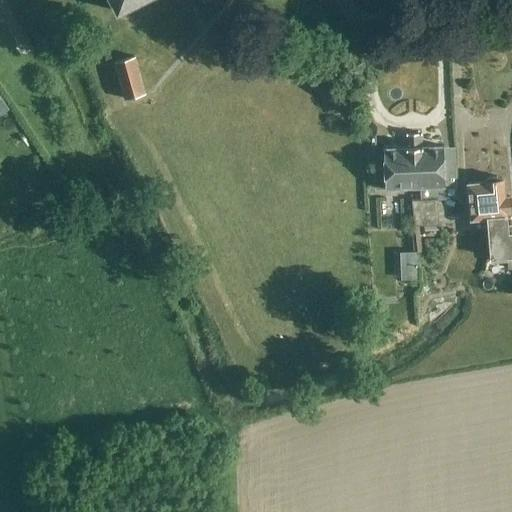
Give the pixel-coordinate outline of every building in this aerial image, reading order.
[(1,0),(0,1),(0,8),(1,11),(17,38),(25,33),(6,0),(1,0)] [(203,0),(204,2),(208,0),(111,0),(118,12),(141,0),(203,0)] [(137,48),(145,86),(164,82),(157,44),(137,48)] [(114,63),(124,100),(144,95),(135,58),(114,63)] [(420,187),(420,200),(438,199),(457,198),(456,162),(456,145),(444,146),(422,147),(422,134),(406,134),(406,148),(384,149),(385,170),(376,171),(377,189),(420,187)] [(472,221),(487,219),(507,217),(506,212),(511,212),(510,197),(505,197),(504,180),(502,180),(502,178),(496,176),(491,177),(486,180),(486,182),(483,182),(483,183),(468,184),(472,221)] [(438,199),(420,200),(412,200),(414,226),(439,225),(438,199)] [(511,232),(508,233),(507,217),(487,219),(488,219),(492,259),(507,257),(508,269),(511,268),(511,232)] [(436,228),(438,242),(452,240),(450,226),(436,228)] [(438,268),(437,241),(421,241),(422,268),(438,268)] [(417,252),(401,253),(402,281),(418,280),(417,252)]
